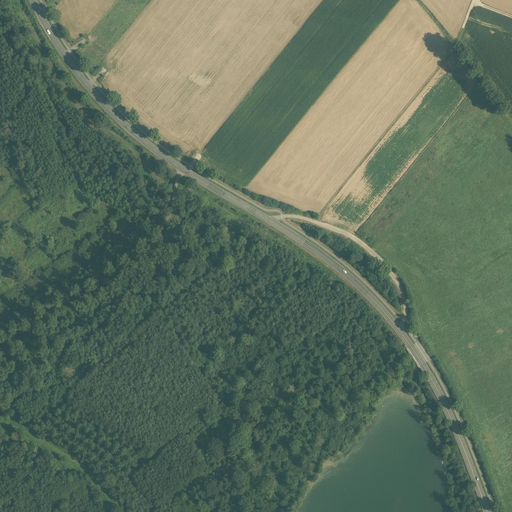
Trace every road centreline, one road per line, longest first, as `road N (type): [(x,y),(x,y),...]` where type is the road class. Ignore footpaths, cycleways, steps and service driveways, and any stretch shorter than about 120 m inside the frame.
road 1 (secondary): [(487,511),(434,384),(382,311),(321,256),(117,121),(62,53),(33,0)]
road 2 (track): [(181,170),(171,214),(148,248),(0,347)]
road 3 (track): [(268,221),(301,218),(358,243),(403,293),(400,333)]
